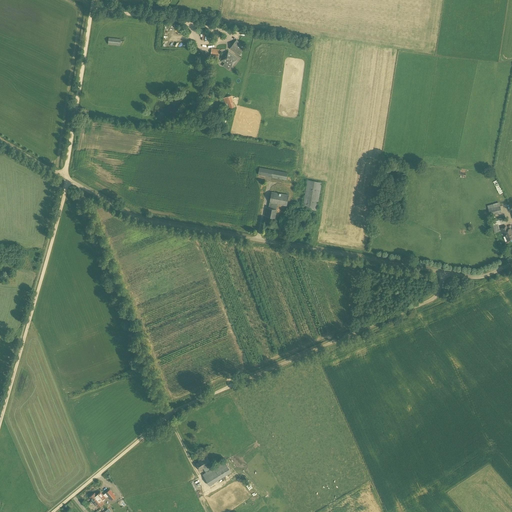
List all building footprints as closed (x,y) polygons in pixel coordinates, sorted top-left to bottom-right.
[(120,46),(121,39),(108,38),(108,45),(120,46)] [(237,52),(240,47),(235,42),(231,48),(237,52)] [(226,64),(233,55),(228,51),(222,60),(226,64)] [(233,55),(226,64),(231,67),(237,58),(233,55)] [(228,109),(235,107),(231,95),(224,97),(228,109)] [(316,212),(322,183),(307,180),(302,209),(316,212)] [(287,205),(289,195),(271,192),(269,208),(268,207),(266,216),(275,217),(276,209),(277,204),(287,205)] [(490,216),(502,213),(500,206),(488,209),(490,216)] [(493,227),(507,223),(505,218),(491,222),(493,227)] [(508,230),(506,226),(501,228),(503,233),(504,232),(508,241),(511,238),(511,232),(510,228),(508,230)] [(210,470),(208,466),(211,464),(207,457),(196,463),(200,470),(203,468),(206,473),(203,474),(210,485),(231,472),(225,462),(210,470)] [(111,501),(116,497),(110,489),(105,493),(111,501)] [(105,498),(100,492),(96,495),(94,493),(89,497),(98,507),(103,503),(101,501),(105,498)]
